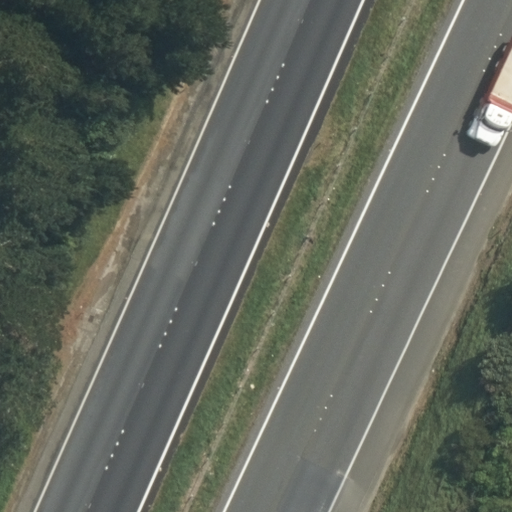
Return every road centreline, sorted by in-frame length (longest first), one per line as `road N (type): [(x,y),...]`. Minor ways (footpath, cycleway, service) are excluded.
road 1 (motorway): [(511,1),(274,511)]
road 2 (motorway): [(93,511),(317,0)]
